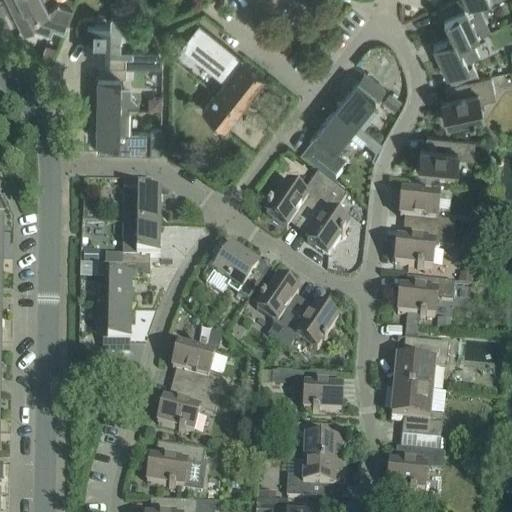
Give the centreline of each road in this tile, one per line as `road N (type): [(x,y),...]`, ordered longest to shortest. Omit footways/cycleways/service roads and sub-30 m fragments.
road 1 (residential): [(45,511),(48,166)]
road 2 (residential): [(111,511),(159,318),(203,236),(230,212)]
road 3 (residential): [(379,284),(389,162),(420,100),(405,53),(369,28)]
road 4 (residential): [(230,212),(369,28)]
road 5 (residential): [(358,511),(371,460),(379,284)]
road 6 (residential): [(230,212),(164,175),(48,166)]
road 7 (residential): [(379,284),(307,266),(230,212)]
